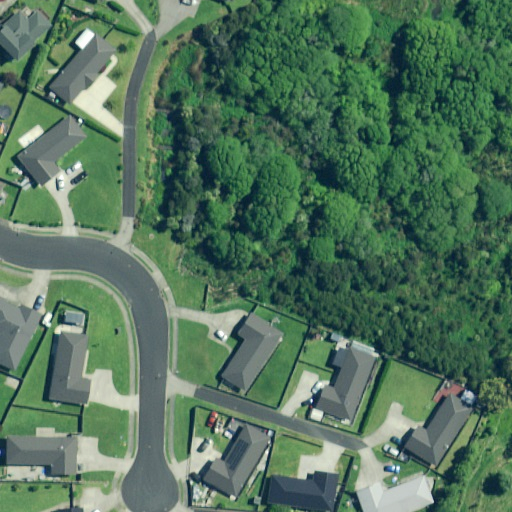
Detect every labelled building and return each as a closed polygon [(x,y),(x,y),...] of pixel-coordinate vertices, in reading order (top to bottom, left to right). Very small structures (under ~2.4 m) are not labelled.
[(49,25),(37,12),(28,21),(19,11),(0,30),(0,45),(14,60),(49,25)] [(116,50),(94,32),(49,88),(69,104),(84,86),(86,87),(116,50)] [(17,138),(27,151),(18,158),(40,186),(59,171),(52,162),(85,136),(70,117),(47,135),(39,125),(30,132),(28,129),(17,138)] [(0,295),(0,364),(15,371),(41,314),(21,305),(20,307),(5,301),(7,298),(0,295)] [(86,313),(65,310),(64,323),(84,325),(86,313)] [(281,334),(250,314),(237,335),(245,340),(222,377),(244,392),(281,334)] [(88,336),(59,331),(49,400),(87,405),(91,380),(81,379),(88,336)] [(355,343),(352,349),(348,348),(333,388),(324,385),(315,408),(311,420),(322,424),(326,412),(350,421),(374,357),(365,354),(368,348),(355,343)] [(418,425),(404,447),(398,457),(406,462),(412,452),(435,467),(471,408),(449,394),(426,430),(418,425)] [(269,438),(245,424),(224,462),(215,457),(203,480),(235,498),(269,438)] [(77,438),(7,437),(6,465),(51,465),(51,474),(77,475),(77,438)] [(343,485),(337,484),(338,474),(316,472),(314,481),(270,476),(267,505),(330,511),(333,511),(335,498),(341,499),(343,485)] [(409,511),(436,502),(426,476),(384,492),(381,483),(357,492),(364,511),(409,511)]
